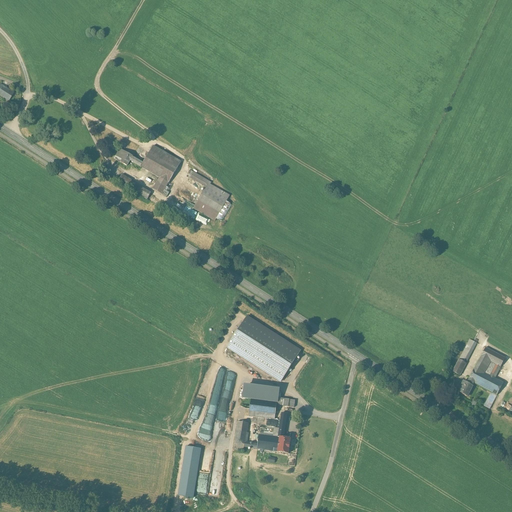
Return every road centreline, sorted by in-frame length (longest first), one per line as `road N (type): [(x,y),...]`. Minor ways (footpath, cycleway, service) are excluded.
road 1 (secondary): [(359,356),(0,127)]
road 2 (track): [(25,95),(73,107),(146,146),(152,133),(97,89),(96,79),(142,0)]
road 3 (secondary): [(511,453),(359,356)]
road 4 (unclassified): [(359,356),(311,511)]
